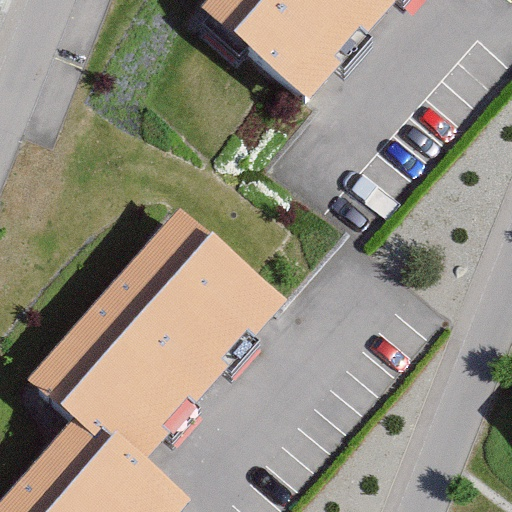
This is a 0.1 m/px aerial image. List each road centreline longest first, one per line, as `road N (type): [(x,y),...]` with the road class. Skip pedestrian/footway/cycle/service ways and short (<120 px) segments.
road 1 (residential): [(412,511),(511,261)]
road 2 (residential): [(0,117),(45,0)]
